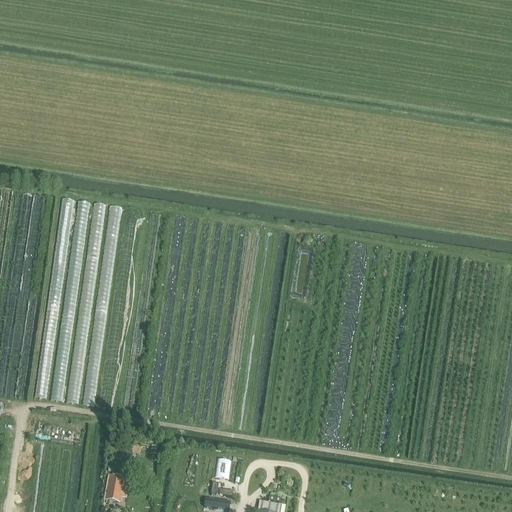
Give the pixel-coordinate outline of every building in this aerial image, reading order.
[(321,247),(323,238),(306,236),(305,245),(321,247)] [(167,320),(166,337),(172,337),(172,332),(176,332),(176,320),(167,320)] [(217,460),(215,478),(228,480),(231,462),(217,460)] [(110,478),(106,501),(119,503),(122,490),(125,490),(127,480),(123,480),(110,478)] [(230,503),(205,499),(204,508),(229,511),(230,503)] [(279,511),(280,505),(259,502),(257,511),(279,511)]
